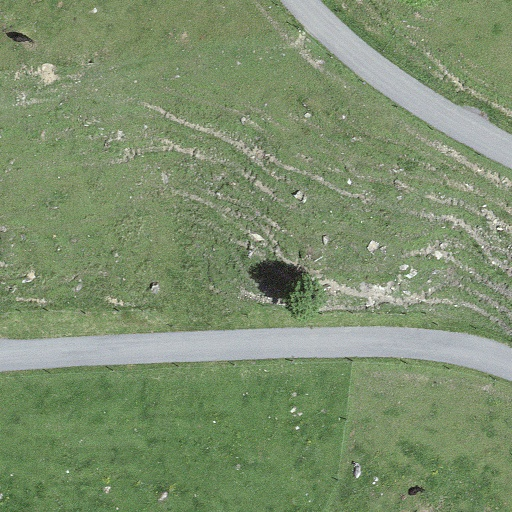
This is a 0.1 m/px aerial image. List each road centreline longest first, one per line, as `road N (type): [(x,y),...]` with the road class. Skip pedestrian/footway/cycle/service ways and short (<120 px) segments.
road 1 (track): [(511,371),(435,344),(0,356)]
road 2 (track): [(296,0),(416,101),(511,152)]
